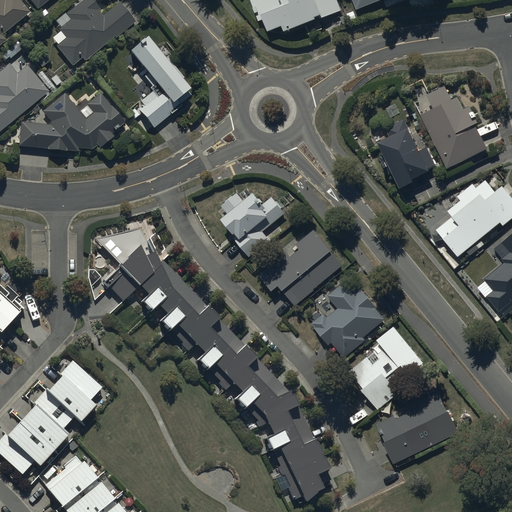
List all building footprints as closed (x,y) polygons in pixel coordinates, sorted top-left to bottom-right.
[(0,0),(0,48),(7,43),(3,38),(30,16),(16,0),(7,0),(5,1),(4,0),(0,0)] [(27,0),(38,13),(53,0),(27,0)] [(66,42),(56,50),(75,73),(83,66),(80,63),(82,61),(86,65),(114,41),(115,42),(135,25),(119,6),(104,19),(100,15),(102,13),(90,0),(88,0),(66,18),(65,18),(64,19),(63,19),(62,20),(61,21),(61,22),(61,23),(61,24),(61,25),(61,26),(62,26),(62,27),(63,27),(64,28),(65,28),(59,33),(66,42)] [(261,0),(252,4),(261,26),(264,25),(270,40),(285,34),(288,40),(318,28),(317,26),(342,15),(336,0),(261,0)] [(351,0),(356,11),(383,1),(385,6),(398,0),(351,0)] [(146,39),(127,55),(155,88),(139,102),(142,106),(136,110),(143,122),(151,129),(190,96),(179,83),(183,81),(166,60),(175,53),(164,40),(153,49),(146,39)] [(17,77),(9,67),(0,74),(0,134),(50,95),(29,68),(17,77)] [(433,104),(419,111),(446,166),(487,145),(475,121),(477,119),(475,114),(476,114),(470,103),(463,106),(457,94),(451,97),(444,82),(427,91),(433,104)] [(85,121),(64,97),(42,115),(51,125),(50,128),(48,128),(48,127),(23,124),(22,126),(21,126),(19,150),(48,152),(48,154),(66,156),(66,155),(78,156),(78,152),(93,153),(98,149),(101,153),(114,142),(110,137),(124,125),(100,97),(87,108),(93,115),(85,121)] [(390,136),(379,141),(387,160),(382,162),(385,168),(390,166),(399,187),(416,179),(415,176),(437,167),(429,148),(422,151),(419,145),(420,145),(421,144),(421,143),(422,143),(422,142),(422,141),(422,140),(421,140),(421,139),(420,139),(420,138),(419,138),(418,138),(417,138),(416,138),(415,138),(410,126),(409,126),(406,120),(386,129),(390,136)] [(439,224),(436,227),(459,255),(463,252),(467,257),(474,252),(469,245),(500,220),(503,224),(511,216),(511,192),(511,190),(511,186),(509,182),(506,185),(502,180),(495,187),(486,176),(484,178),(482,176),(474,183),(472,180),(457,193),(460,197),(446,207),(451,214),(447,218),(445,216),(438,222),(439,224)] [(238,190),(221,203),(227,210),(222,213),(234,230),(236,229),(240,234),(236,237),(249,255),(271,239),(263,229),(286,211),(272,194),(265,200),(255,187),(243,196),(238,190)] [(259,270),(272,288),(279,282),(295,303),(345,266),(315,227),(295,242),(299,247),(291,253),(288,249),(259,270)] [(499,311),(511,299),(511,230),(501,240),(510,250),(502,256),(505,260),(483,278),(492,288),(485,294),(499,311)] [(328,293),(338,306),(327,314),(324,311),(319,315),(316,312),(310,316),(313,320),(312,321),(329,342),(332,340),(343,355),(366,337),(364,335),(386,317),(362,286),(357,290),(348,278),(328,293)] [(0,330),(18,311),(19,312),(20,311),(21,312),(22,311),(18,307),(20,304),(17,301),(19,299),(11,293),(17,286),(12,281),(3,291),(0,287),(0,330)] [(379,352),(376,347),(350,368),(360,381),(357,383),(362,390),(364,388),(372,398),(377,406),(378,408),(430,369),(394,323),(377,336),(385,346),(379,352)] [(100,387),(70,360),(57,374),(59,375),(46,390),(44,388),(31,402),(33,405),(4,436),(3,434),(0,437),(0,456),(19,474),(32,460),(37,465),(67,433),(62,428),(72,417),(78,422),(94,405),(88,400),(100,387)] [(460,430),(439,389),(419,400),(421,404),(397,416),(395,412),(377,421),(386,437),(384,439),(395,462),(418,451),(414,443),(431,434),(436,443),(460,430)] [(95,471),(82,456),(80,458),(75,452),(62,463),(65,466),(45,482),(60,500),(60,501),(61,502),(97,472),(96,471),(95,471)] [(90,511),(113,493),(98,476),(63,506),(65,508),(66,507),(69,511),(90,511)] [(128,511),(116,497),(97,511),(128,511)]
